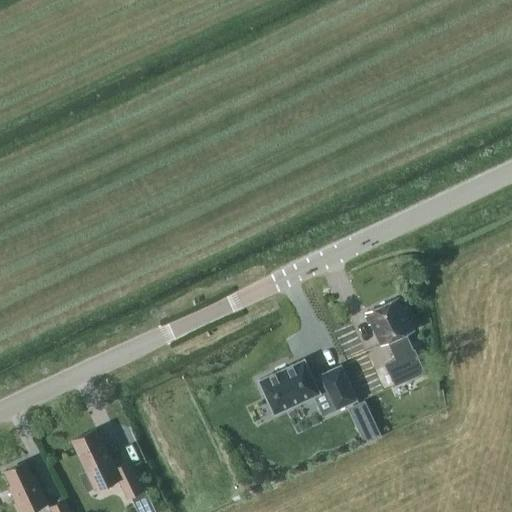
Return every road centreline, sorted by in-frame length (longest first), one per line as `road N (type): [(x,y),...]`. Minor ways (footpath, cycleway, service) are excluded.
road 1 (tertiary): [(201,317),(511,170)]
road 2 (tertiary): [(201,317),(0,412)]
